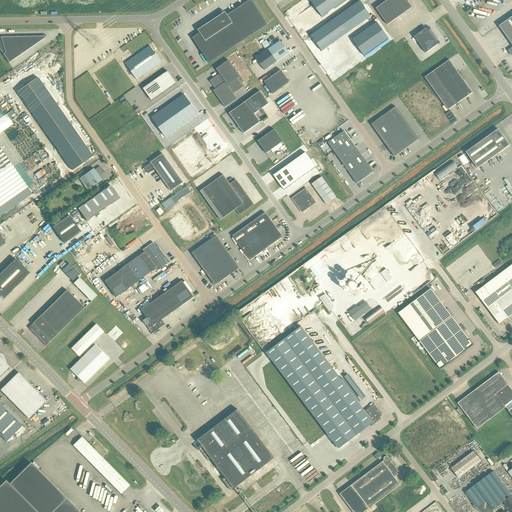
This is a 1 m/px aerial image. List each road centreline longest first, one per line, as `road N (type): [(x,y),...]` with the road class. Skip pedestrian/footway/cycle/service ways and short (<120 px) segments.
road 1 (unclassified): [(66,20),(71,105),(212,304)]
road 2 (unclassified): [(151,19),(300,239)]
road 3 (unclassified): [(391,174),(269,0)]
road 4 (unclassified): [(212,304),(75,402)]
road 5 (unclassified): [(183,511),(75,402)]
road 6 (unclassified): [(507,90),(391,174)]
road 7 (unclassified): [(281,511),(391,431)]
road 8 (unclassified): [(406,420),(326,314)]
road 9 (unclassified): [(500,350),(426,250)]
